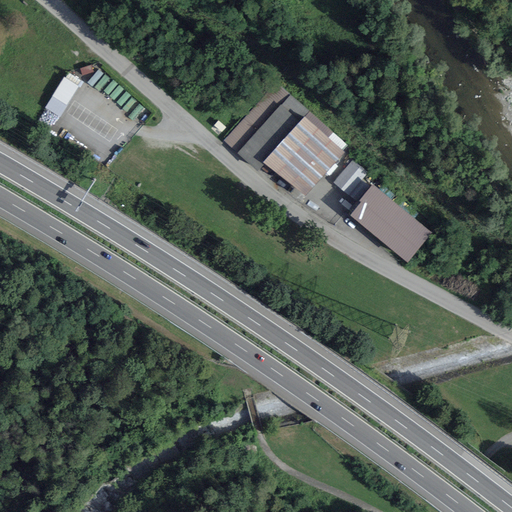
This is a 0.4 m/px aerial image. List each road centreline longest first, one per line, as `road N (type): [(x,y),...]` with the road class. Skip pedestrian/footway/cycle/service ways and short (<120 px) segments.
road 1 (motorway): [(511,510),(319,369),(0,165)]
road 2 (tertiary): [(48,0),(303,220),(511,335)]
road 3 (motorway): [(0,200),(233,344),(466,511)]
road 4 (unknown): [(369,511),(326,492),(256,436)]
